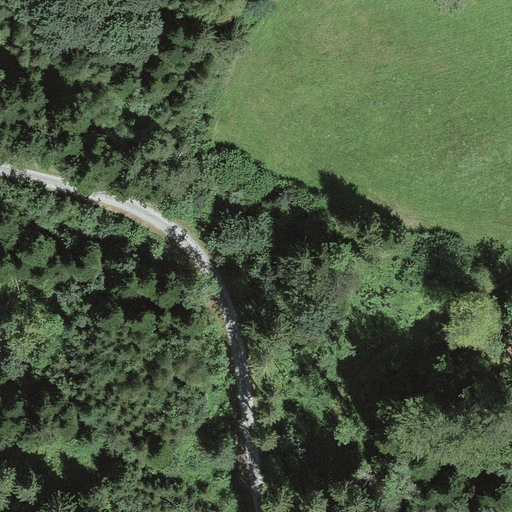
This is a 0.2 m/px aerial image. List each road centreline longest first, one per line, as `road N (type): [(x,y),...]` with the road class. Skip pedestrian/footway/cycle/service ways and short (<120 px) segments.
road 1 (track): [(0,168),(149,212),(194,246),(226,322),(258,511)]
road 2 (track): [(330,511),(328,449),(346,394),(384,351),(511,276)]
